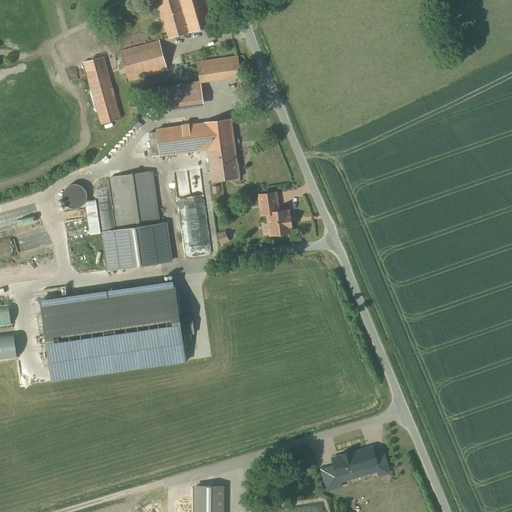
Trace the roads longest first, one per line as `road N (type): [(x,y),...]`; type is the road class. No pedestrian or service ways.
road 1 (unclassified): [(445,511),(240,0)]
road 2 (track): [(403,414),(70,511)]
